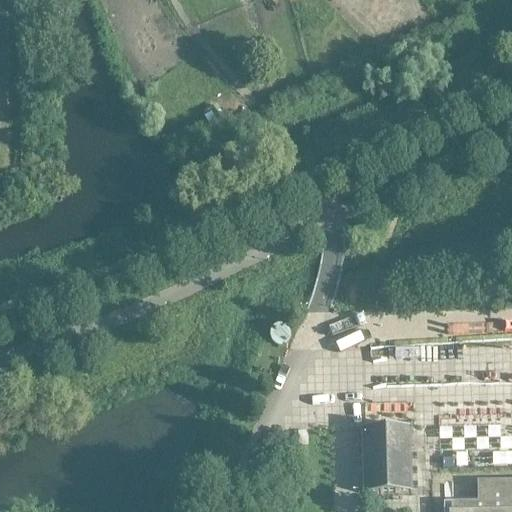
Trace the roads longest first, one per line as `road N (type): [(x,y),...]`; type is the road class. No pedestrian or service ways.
road 1 (residential): [(311,331),(511,326)]
road 2 (residential): [(311,331),(265,422),(233,511)]
